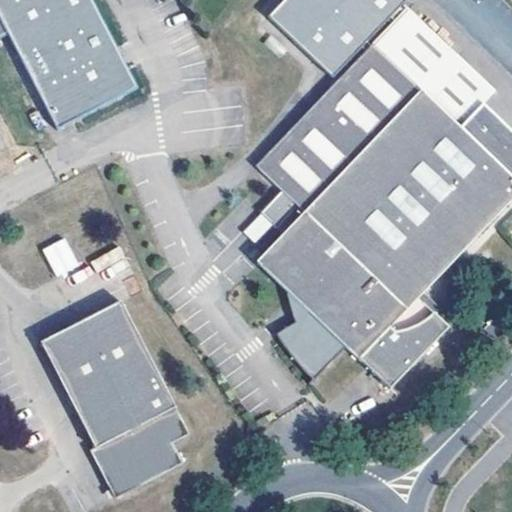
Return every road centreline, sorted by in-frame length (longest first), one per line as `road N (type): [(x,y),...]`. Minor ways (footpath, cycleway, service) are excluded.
road 1 (tertiary): [(511,377),(383,500)]
road 2 (tertiary): [(383,500),(332,479),(303,480),(245,511)]
